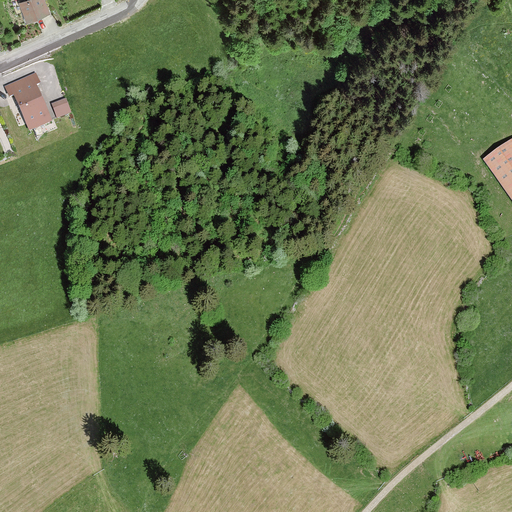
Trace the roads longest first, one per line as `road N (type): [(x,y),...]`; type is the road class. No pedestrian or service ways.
road 1 (unclassified): [(365,511),(511,383)]
road 2 (residential): [(136,0),(0,66)]
